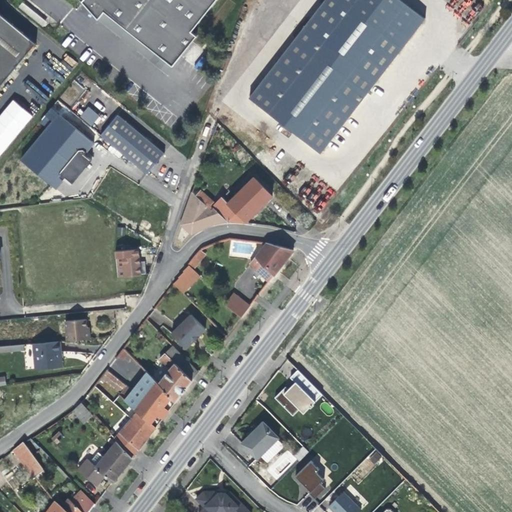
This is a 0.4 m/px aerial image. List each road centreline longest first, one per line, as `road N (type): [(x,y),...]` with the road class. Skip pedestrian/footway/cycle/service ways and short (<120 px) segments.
road 1 (residential): [(336,257),(264,232),(203,235),(77,388),(0,445)]
road 2 (secondary): [(511,28),(336,257)]
road 3 (secondary): [(336,257),(199,432)]
